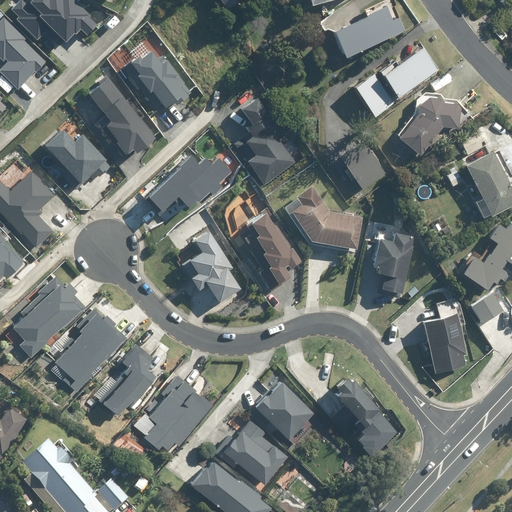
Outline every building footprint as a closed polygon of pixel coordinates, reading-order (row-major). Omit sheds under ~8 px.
[(17,20),(39,39),(50,27),(67,41),(74,32),(76,34),(81,29),(88,35),(97,25),(87,16),(89,14),(73,0),(33,0),(29,5),(23,0),(21,0),(12,10),(19,17),(17,20)] [(222,0),(229,9),(241,0),(222,0)] [(387,7),(336,31),(348,57),(406,30),(400,17),(393,20),(387,7)] [(0,70),(0,71),(18,89),(35,71),(36,72),(46,61),(25,41),(27,39),(5,17),(0,22),(0,57),(4,61),(6,58),(9,61),(0,70)] [(355,87),(376,116),(439,70),(423,48),(383,78),(378,71),(355,87)] [(125,66),(160,114),(176,102),(178,105),(192,95),(163,56),(159,59),(153,51),(142,59),(139,56),(125,66)] [(118,143),(127,155),(134,150),(137,153),(156,139),(108,80),(90,94),(113,122),(107,126),(120,142),(118,143)] [(401,138),(400,139),(422,157),(444,129),(460,131),(463,108),(458,101),(445,100),(442,96),(427,94),(418,102),(416,114),(399,136),(401,138)] [(235,143),(264,184),(295,162),(279,139),(285,135),(258,97),(243,108),(254,124),(248,128),(251,132),(235,143)] [(63,130),(45,148),(82,185),(99,168),(105,174),(111,167),(105,161),(108,159),(83,135),(75,142),(63,130)] [(478,132),(459,142),(466,155),(485,145),(478,132)] [(341,157),(363,190),(386,174),(363,142),(341,157)] [(492,149),(464,163),(482,196),(474,200),(482,216),(489,212),(491,215),(511,203),(511,171),(511,172),(498,148),(493,150),(492,149)] [(210,192),(214,195),(223,187),(220,183),(233,172),(219,157),(212,164),(207,158),(200,165),(192,156),(145,200),(160,216),(180,198),(191,210),(210,192)] [(457,169),(444,175),(450,186),(462,180),(457,169)] [(23,233),(36,247),(53,231),(39,217),(43,213),(39,209),(54,196),(31,171),(10,190),(0,179),(0,212),(21,235),(23,233)] [(296,196),(302,205),(292,212),(312,241),(357,249),(363,218),(330,212),(312,185),(296,196)] [(259,273),(272,290),(291,277),(285,268),(288,265),(291,269),(305,260),(269,208),(246,224),(249,229),(241,235),(265,270),(259,273)] [(511,216),(506,226),(498,220),(488,235),(497,241),(489,252),(487,251),(482,259),(474,254),(462,271),(487,287),(492,279),(496,281),(499,276),(503,279),(508,271),(500,266),(502,263),(511,270),(511,216)] [(209,285),(220,302),(241,289),(229,271),(233,268),(210,232),(195,241),(203,253),(191,260),(199,272),(191,278),(200,291),(209,285)] [(377,293),(399,299),(401,292),(402,293),(414,246),(411,246),(413,237),(397,233),(394,243),(380,239),(374,266),(380,267),(379,272),(382,273),(377,293)] [(0,277),(3,275),(7,279),(25,263),(0,235),(0,277)] [(20,346),(30,358),(86,309),(75,296),(78,293),(70,283),(65,288),(55,277),(38,291),(40,295),(21,312),(26,317),(13,328),(24,342),(20,346)] [(491,291),(470,304),(481,322),(502,309),(491,291)] [(67,351),(55,364),(68,375),(63,380),(77,392),(127,338),(114,326),(116,324),(107,316),(104,319),(94,309),(77,327),(79,329),(63,347),(67,351)] [(458,315),(424,323),(436,374),(466,367),(464,356),(468,355),(458,315)] [(100,400),(119,416),(128,405),(131,408),(156,377),(148,371),(153,364),(151,363),(154,359),(137,345),(122,362),(128,367),(100,400)] [(162,446),(168,451),(175,443),(179,447),(214,406),(203,396),(201,398),(195,393),(197,391),(179,375),(162,394),(166,398),(150,417),(157,423),(144,438),(158,450),(162,446)] [(363,447),(370,455),(398,432),(354,381),(352,383),(349,380),(339,388),(343,393),(339,397),(365,428),(361,431),(365,435),(359,440),(364,447),(363,447)] [(268,396),(256,408),(290,441),(316,415),(283,383),(269,397),(268,396)] [(0,420),(0,455),(2,457),(26,420),(9,408),(0,420)] [(240,464),(265,485),(289,457),(264,436),(266,432),(251,420),(234,440),(227,435),(213,451),(236,470),(240,464)] [(105,511),(93,497),(95,495),(68,465),(70,463),(57,449),(55,450),(46,440),(20,463),(29,474),(22,481),(49,511),(105,511)] [(190,487),(224,511),(268,511),(272,508),(260,499),(263,495),(243,480),(240,483),(213,463),(209,469),(206,466),(190,487)] [(298,473),(289,466),(275,483),(284,490),(298,473)] [(115,469),(109,474),(113,478),(119,473),(115,469)] [(110,478),(95,491),(97,493),(112,509),(112,510),(127,498),(110,478)]
